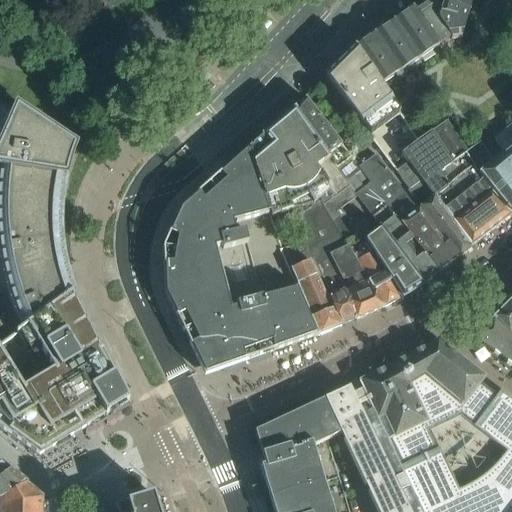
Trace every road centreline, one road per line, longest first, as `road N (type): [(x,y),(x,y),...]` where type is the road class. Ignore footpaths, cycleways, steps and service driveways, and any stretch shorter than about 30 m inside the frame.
road 1 (residential): [(511,256),(363,350),(202,426)]
road 2 (tertiary): [(132,265),(160,191),(353,0)]
road 3 (tertiary): [(323,0),(145,176),(124,221),(132,265)]
road 4 (residential): [(0,445),(58,484),(202,426)]
road 5 (tertiary): [(202,426),(132,265)]
